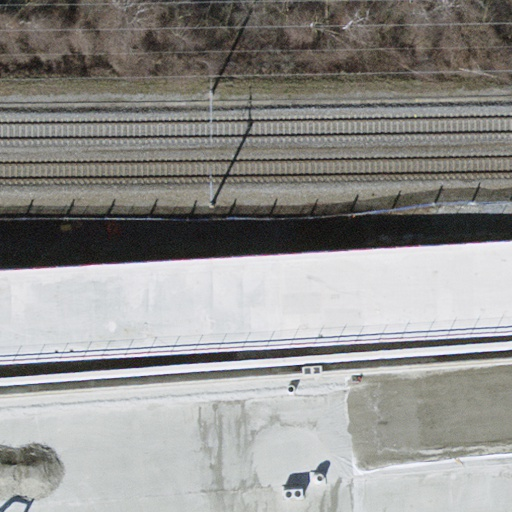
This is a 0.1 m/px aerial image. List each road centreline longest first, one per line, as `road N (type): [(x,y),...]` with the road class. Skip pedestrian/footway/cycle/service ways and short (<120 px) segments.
road 1 (motorway): [(511,389),(0,425)]
road 2 (motorway): [(511,286),(0,311)]
road 3 (motorway): [(383,511),(511,504)]
